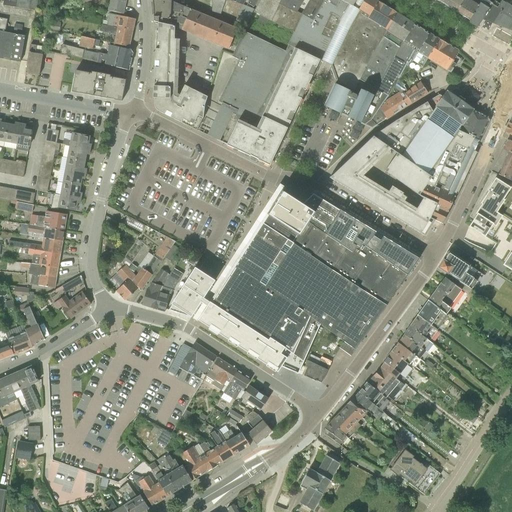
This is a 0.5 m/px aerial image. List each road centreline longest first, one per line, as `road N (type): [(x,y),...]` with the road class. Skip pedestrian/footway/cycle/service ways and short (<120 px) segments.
road 1 (residential): [(433,258),(312,183),(274,183),(132,111)]
road 2 (residential): [(108,308),(188,329),(317,411)]
road 3 (residential): [(132,111),(110,162),(90,254),(108,308)]
road 4 (tertiary): [(317,411),(433,258)]
road 5 (tertiary): [(433,258),(511,86)]
road 6 (residential): [(132,111),(0,92)]
road 7 (residential): [(511,65),(404,0)]
road 8 (residential): [(0,369),(108,308)]
